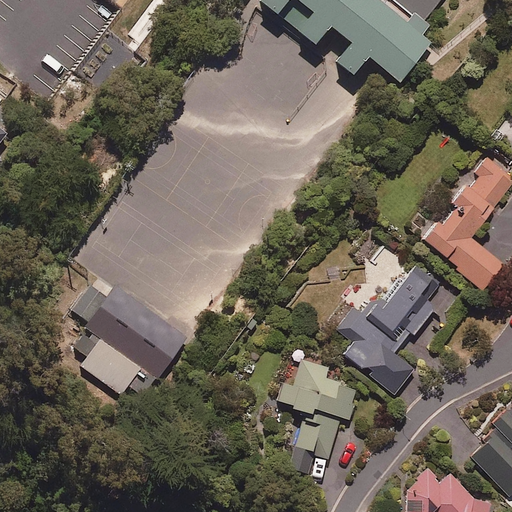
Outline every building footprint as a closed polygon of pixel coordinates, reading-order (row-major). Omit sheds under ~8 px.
[(416,30),(379,0),(266,0),(372,84),(416,30)] [(427,0),(386,0),(411,20),(427,0)] [(86,64),(77,75),(92,86),(101,75),(86,64)] [(0,154),(0,153),(0,144),(8,134),(0,127),(0,116),(1,115),(0,114),(0,154)] [(511,186),(511,179),(487,159),(476,173),(479,176),(453,208),(456,210),(443,226),(439,224),(424,243),(483,291),(504,266),(470,239),(511,186)] [(433,282),(416,268),(372,324),(353,310),(336,332),(353,346),(345,357),(395,396),(414,371),(394,355),(411,334),(414,337),(436,309),(421,298),(433,282)] [(107,299),(90,287),(71,314),(135,359),(132,363),(157,381),(188,339),(115,287),(107,299)] [(328,368),(301,361),(294,387),(283,384),(277,407),(304,415),(288,472),(308,477),(313,456),(328,461),(340,419),(348,421),(356,392),(324,383),(328,368)] [(511,410),(495,428),(498,431),(472,457),(511,498),(511,497),(511,410)] [(415,485),(404,492),(404,511),(490,511),(493,504),(473,499),(449,475),(440,481),(428,468),(415,477),(415,485)]
